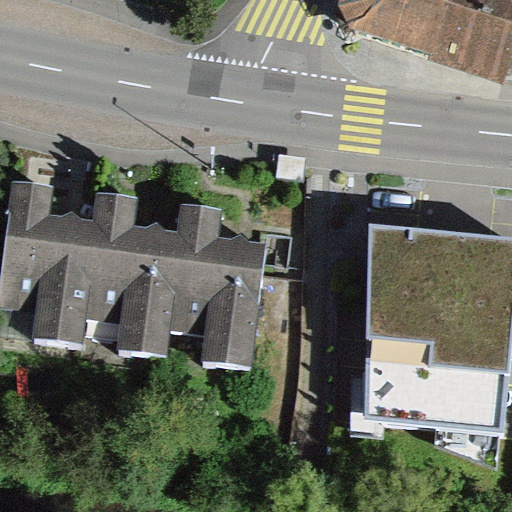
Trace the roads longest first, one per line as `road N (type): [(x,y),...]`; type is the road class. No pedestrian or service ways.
road 1 (tertiary): [(245,102),(511,136)]
road 2 (tertiary): [(0,55),(245,102)]
